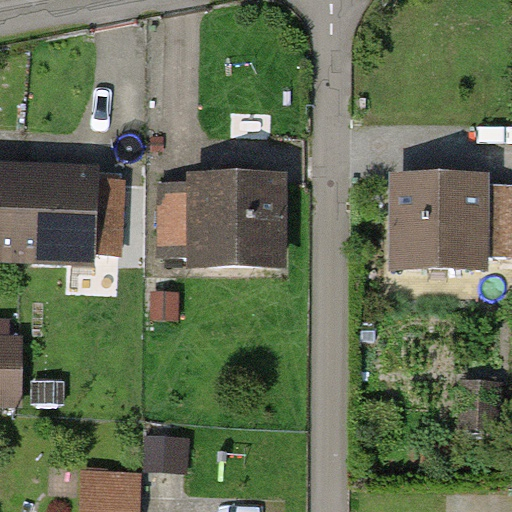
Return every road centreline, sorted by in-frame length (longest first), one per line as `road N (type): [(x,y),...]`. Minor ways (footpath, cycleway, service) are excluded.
road 1 (residential): [(334,511),(336,0)]
road 2 (residential): [(0,26),(148,0)]
